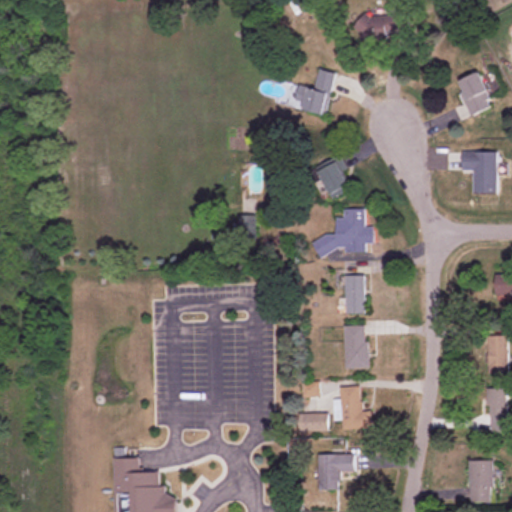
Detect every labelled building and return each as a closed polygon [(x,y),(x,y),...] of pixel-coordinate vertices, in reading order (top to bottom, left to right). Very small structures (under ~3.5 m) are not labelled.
[(361,17),(363,39),(409,35),(407,13),(361,17)] [(337,73),(320,69),(316,89),(304,87),(299,109),(328,115),(337,73)] [(495,106),(481,72),(459,81),(473,115),(495,106)] [(476,170),(475,193),(499,193),(499,151),(464,151),(464,170),(476,170)] [(354,189),(342,159),(320,168),(333,198),(354,189)] [(366,209),(343,209),(343,216),(337,219),(337,234),(329,234),(315,241),(315,245),(320,256),(323,256),(343,246),(346,252),(367,252),(367,244),(374,241),(374,238),(367,222),(366,209)] [(252,217),(240,217),(240,229),(252,229),(252,217)] [(497,298),(511,298),(511,274),(497,274),(497,298)] [(366,276),(347,276),(347,314),(366,314),(366,276)] [(370,368),(370,326),(346,326),(346,368),(370,368)] [(509,374),(509,335),(489,335),(489,374),(509,374)] [(363,412),(362,387),(340,388),(340,406),(335,406),(336,421),(343,420),(344,432),(374,430),(373,411),(363,412)] [(488,389),(488,415),(510,415),(510,389),(488,389)] [(358,455),(320,455),(320,491),(341,491),(341,480),(358,480),(358,455)] [(178,511),(178,495),(167,495),(167,486),(162,486),(161,471),(141,471),(141,458),(116,458),(116,511),(178,511)] [(494,503),(494,460),(471,460),(471,503),(494,503)]
